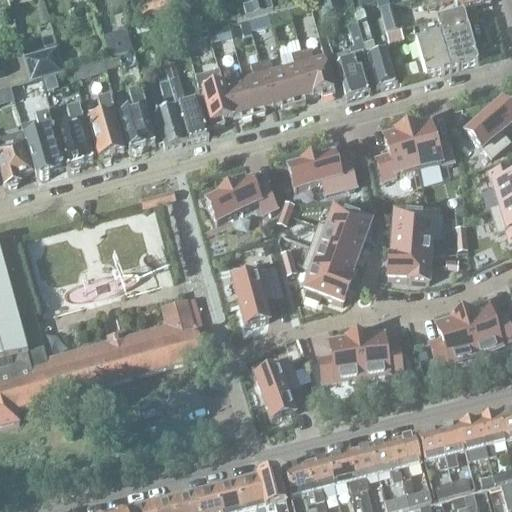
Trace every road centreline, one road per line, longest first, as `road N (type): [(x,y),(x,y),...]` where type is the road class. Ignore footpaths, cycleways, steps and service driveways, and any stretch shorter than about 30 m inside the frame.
road 1 (residential): [(0,214),(511,74)]
road 2 (residential): [(56,511),(511,399)]
road 3 (residential): [(511,270),(411,311),(330,324)]
